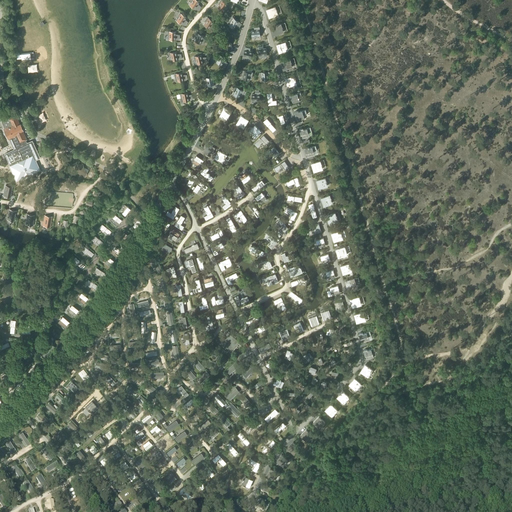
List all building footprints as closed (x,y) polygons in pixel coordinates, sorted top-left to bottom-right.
[(192,2),(189,5),(197,10),(200,6),(198,4),(200,2),(197,0),(190,0),(190,1),(192,2)] [(219,4),(217,7),(225,12),(228,8),(226,7),(227,4),(221,0),(219,0),(218,3),(219,4)] [(275,7),(267,9),(269,17),(278,14),(277,12),(277,10),(276,10),(275,7)] [(178,17),(176,21),(184,25),(186,21),(187,21),(185,20),(186,17),(179,12),(177,16),(178,17)] [(205,22),(203,25),(211,30),(211,29),(214,26),(214,25),(212,24),(214,22),(207,17),(204,21),(205,22)] [(229,20),(227,24),(233,28),(235,26),(237,27),(240,23),(240,22),(233,17),(231,21),(229,20)] [(281,24),(272,27),(275,35),(283,32),(283,30),(282,28),(281,24)] [(254,30),(252,30),(252,36),(260,36),(259,27),(254,27),(254,30)] [(168,31),(168,36),(169,36),(169,40),(178,40),(178,39),(178,35),(178,34),(176,34),(176,31),(168,31)] [(196,38),(194,41),(203,45),(205,39),(203,39),(204,36),(196,33),(194,37),(196,38)] [(223,44),(222,48),(230,51),(232,47),(230,46),(231,43),(224,40),(222,44),(223,44)] [(285,42),(277,45),(279,52),(288,50),(287,48),(288,48),(287,46),(286,46),(285,42)] [(251,58),(252,51),(249,51),(250,49),(245,47),(243,56),(251,58)] [(266,48),(263,48),(263,47),(258,47),(259,56),(267,54),(266,48)] [(176,51),(169,53),(170,57),(171,57),(172,61),(180,59),(179,54),(177,54),(176,51)] [(218,58),(216,62),(224,66),(226,62),(224,61),(226,58),(219,54),(217,58),(218,58)] [(201,55),(194,57),(195,61),(196,61),(197,64),(206,62),(205,62),(204,57),(202,58),(201,55)] [(290,59),(281,62),(283,69),(292,67),(291,65),(292,65),(291,63),(290,59)] [(247,68),(249,62),(243,60),(241,66),(247,68)] [(251,78),(252,72),(244,71),(242,79),(248,80),(249,77),(251,78)] [(182,72),(174,74),(175,78),(177,78),(178,82),(186,80),(186,79),(185,75),(183,75),(182,72)] [(268,72),(259,73),(260,78),(262,78),(263,80),(264,80),(266,80),(270,80),(270,76),(268,76),(268,72)] [(294,76),(286,78),(288,86),(296,84),(296,82),(296,80),(295,80),(294,76)] [(212,77),(205,78),(205,82),(207,82),(207,86),(216,84),(215,80),(213,80),(212,77)] [(237,87),(233,95),(239,98),(240,95),(242,96),(244,91),(237,87)] [(188,92),(180,94),(181,98),(182,98),(183,102),(192,100),(191,95),(189,95),(188,92)] [(251,94),(251,100),(259,101),(260,92),(255,92),(255,94),(251,94)] [(293,93),(289,94),(291,100),(292,100),(293,104),(300,102),(299,98),(302,97),(301,92),(294,94),(293,93)] [(271,93),(267,93),(268,105),(276,104),(276,100),(272,101),(271,93)] [(212,108),(219,111),(221,106),(214,103),(212,108)] [(223,107),(219,115),(227,119),(231,111),(223,107)] [(298,110),(294,112),(296,118),(296,117),(297,121),(304,119),(303,115),(307,114),(305,110),(298,112),(298,110)] [(216,121),(218,116),(210,112),(208,118),(216,121)] [(286,114),(278,116),(281,124),(288,121),(286,114)] [(8,115),(0,118),(0,119),(1,122),(4,129),(3,129),(8,140),(9,139),(14,150),(5,154),(9,163),(10,165),(9,166),(16,180),(39,170),(35,160),(39,158),(32,141),(27,144),(25,140),(26,140),(26,139),(22,130),(20,124),(19,124),(15,115),(12,117),(9,118),(8,115)] [(244,127),(248,119),(240,115),(236,123),(244,127)] [(267,118),(263,122),(272,132),(276,129),(271,123),(267,118)] [(254,126),(248,132),(254,139),(255,138),(261,132),(254,126)] [(303,128),(299,129),(301,135),(302,139),(309,137),(308,133),(312,132),(310,127),(303,129),(303,128)] [(264,136),(254,145),(258,149),(259,148),(260,147),(264,142),(266,145),(269,142),(264,136)] [(313,146),(322,144),(321,138),(312,140),(313,146)] [(197,141),(194,146),(200,149),(203,144),(197,141)] [(210,155),(215,147),(207,143),(203,151),(210,155)] [(308,147),(304,148),(306,154),(307,157),(315,155),(314,151),(317,151),(316,146),(309,148),(308,147)] [(274,147),(264,156),(268,160),(269,159),(270,157),(274,153),(276,155),(279,153),(274,147)] [(222,162),(226,155),(219,150),(215,157),(222,162)] [(199,167),(204,160),(196,155),(192,162),(199,167)] [(320,161),(312,164),(314,171),(322,169),(322,167),(322,165),(321,165),(320,161)] [(285,162),(274,169),(277,173),(280,171),(284,168),(286,171),(289,169),(285,162)] [(212,178),(206,173),(209,169),(206,166),(200,173),(210,181),(212,178)] [(211,172),(215,176),(220,171),(217,167),(211,172)] [(282,173),(287,181),(290,180),(289,178),(292,176),(288,170),(282,173)] [(191,186),(197,176),(190,171),(188,175),(192,178),(187,184),(191,186)] [(251,179),(246,172),(240,177),(244,183),(251,179)] [(297,178),(286,183),(286,184),(288,187),(295,184),(296,187),(300,186),(298,182),(297,178)] [(325,178),(317,180),(319,188),(327,186),(327,184),(327,182),(326,182),(325,178)] [(254,192),(264,184),(261,180),(256,184),(251,189),(254,192)] [(208,187),(199,181),(193,190),(196,192),(200,187),(206,190),(208,187)] [(245,195),(238,185),(235,187),(239,194),(235,197),(238,200),(245,195)] [(5,186),(3,196),(10,197),(12,192),(11,192),(11,190),(12,190),(13,187),(5,186)] [(262,193),(255,198),(260,204),(266,199),(262,193)] [(232,205),(225,196),(222,198),(226,204),(222,207),(225,210),(232,205)] [(332,204),(330,196),(320,198),(323,207),(332,204)] [(317,216),(313,202),(308,203),(309,207),(310,210),(310,209),(313,217),(317,216)] [(261,214),(252,203),(248,206),(253,212),(253,213),(257,218),(261,214)] [(125,216),(130,209),(124,204),(118,211),(125,216)] [(208,206),(205,208),(208,214),(204,217),(206,221),(214,216),(209,208),(208,206)] [(173,219),(179,210),(175,208),(172,214),(168,211),(165,215),(173,219)] [(294,221),(298,214),(286,208),(284,212),(291,215),(290,219),(294,221)] [(9,209),(7,220),(14,221),(15,215),(14,215),(15,214),(16,211),(9,209)] [(247,220),(241,210),(233,215),(236,218),(239,216),(243,223),(247,220)] [(27,214),(25,225),(33,226),(33,220),(33,218),(34,218),(34,215),(27,214)] [(117,226),(122,220),(115,214),(110,221),(117,226)] [(338,222),(335,214),(326,216),(329,225),(338,222)] [(45,215),(43,226),(50,227),(51,221),(50,221),(50,219),(51,219),(52,217),(45,215)] [(184,227),(180,224),(184,218),(181,215),(174,226),(182,230),(184,227)] [(136,229),(141,222),(135,216),(129,223),(136,229)] [(236,230),(229,218),(226,220),(230,226),(229,227),(232,232),(236,230)] [(166,231),(170,224),(163,219),(158,226),(166,231)] [(289,229),(279,220),(276,223),(282,228),(280,231),(283,235),(289,229)] [(112,232),(102,224),(99,227),(109,235),(112,232)] [(321,232),(319,224),(315,225),(316,228),(307,231),(309,236),(321,232)] [(223,235),(220,227),(216,228),(218,233),(210,236),(211,240),(223,235)] [(180,234),(172,229),(168,236),(175,241),(180,234)] [(340,231),(332,233),(334,241),(342,238),(340,231)] [(120,243),(127,235),(124,232),(117,241),(120,243)] [(159,238),(149,232),(147,236),(157,242),(159,238)] [(277,242),(268,233),(265,236),(271,242),(268,245),(272,248),(277,242)] [(103,243),(93,234),(90,237),(101,246),(103,243)] [(326,246),(323,238),(315,240),(317,248),(326,246)] [(173,248),(163,242),(161,246),(170,252),(173,248)] [(218,254),(216,250),(224,246),(222,242),(210,248),(214,256),(218,254)] [(199,248),(197,243),(191,246),(184,250),(186,254),(199,248)] [(121,251),(113,244),(110,247),(119,254),(121,251)] [(151,252),(141,245),(139,249),(148,256),(151,252)] [(94,254),(83,246),(81,249),(91,257),(94,254)] [(264,252),(251,246),(249,250),(255,253),(262,256),(264,252)] [(344,247),(335,250),(338,258),(347,255),(344,247)] [(283,262),(295,257),(294,254),(286,257),(285,253),(281,255),(283,262)] [(114,261),(106,254),(103,258),(112,265),(114,261)] [(330,261),(328,254),(320,256),(322,264),(330,261)] [(85,266),(76,257),(72,260),(82,269),(85,266)] [(225,269),(223,265),(231,261),(229,257),(229,258),(227,258),(226,259),(217,263),(221,271),(225,269)] [(196,271),(192,259),(187,260),(189,267),(190,266),(192,273),(196,271)] [(272,266),(269,259),(257,265),(259,269),(266,265),(268,269),(272,266)] [(162,270),(156,260),(152,263),(157,273),(162,270)] [(352,272),(349,264),(340,267),(343,275),(352,272)] [(107,274),(96,267),(94,271),(104,278),(107,274)] [(302,273),(300,268),(293,272),(291,268),(287,270),(290,277),(302,273)] [(143,278),(132,270),(129,274),(140,281),(143,278)] [(335,278),(333,270),(325,272),(327,280),(335,278)] [(230,279),(238,276),(236,272),(224,278),(228,286),(232,284),(230,279)] [(278,281),(274,273),(262,279),(264,283),(272,279),(274,283),(278,281)] [(214,285),(212,277),(203,280),(205,287),(214,285)] [(305,282),(303,277),(290,282),(292,286),(299,284),(305,282)] [(354,279),(345,282),(347,290),(356,287),(354,279)] [(99,286),(88,280),(86,283),(96,290),(99,286)] [(121,280),(119,284),(128,290),(131,287),(121,280)] [(202,291),(199,280),(195,281),(197,288),(193,289),(194,293),(202,291)] [(340,293),(338,285),(329,288),(332,295),(340,293)] [(303,299),(291,291),(288,295),(300,303),(303,299)] [(83,304),(88,298),(81,292),(76,299),(83,304)] [(122,300),(113,293),(111,297),(120,303),(122,300)] [(208,308),(206,296),(201,297),(203,305),(199,306),(200,310),(208,308)] [(224,303),(223,298),(216,300),(215,296),(210,297),(212,306),(224,303)] [(237,306),(248,301),(246,296),(239,300),(238,296),(234,298),(237,306)] [(287,309),(281,297),(274,301),(276,305),(280,303),(283,311),(287,309)] [(361,305),(359,297),(350,299),(352,307),(361,305)] [(79,310),(72,304),(67,311),(74,316),(79,310)] [(113,313),(104,306),(102,310),(111,316),(113,313)] [(225,317),(223,309),(214,310),(216,318),(225,317)] [(331,317),(329,310),(321,313),(323,320),(331,317)] [(363,312),(354,315),(356,323),(365,320),(363,312)] [(62,316),(58,323),(64,328),(69,322),(62,316)] [(319,323),(317,316),(309,319),(311,326),(319,323)] [(247,322),(246,322),(248,327),(261,321),(259,317),(254,319),(249,321),(247,322)] [(48,329),(45,318),(41,319),(43,326),(38,327),(39,332),(48,329)] [(102,326),(94,319),(92,323),(99,329),(102,326)] [(125,325),(126,329),(138,325),(136,321),(125,325)] [(213,329),(212,321),(208,322),(208,325),(201,327),(201,331),(213,329)] [(304,331),(301,322),(293,325),(295,329),(298,327),(301,333),(304,331)] [(30,334),(30,323),(26,323),(26,330),(21,330),(21,334),(30,334)] [(251,331),(250,332),(252,336),(265,331),(263,326),(258,328),(253,331),(251,331)] [(289,337),(287,329),(279,332),(282,339),(289,337)] [(95,337),(86,330),(84,333),(92,340),(95,337)] [(227,331),(218,341),(231,352),(239,342),(227,331)] [(362,332),(358,333),(360,339),(361,339),(362,342),(362,343),(365,342),(369,340),(368,337),(371,336),(370,331),(363,333),(362,332)] [(90,351),(80,343),(77,347),(80,349),(81,350),(82,350),(87,354),(90,351)] [(260,353),(271,347),(269,343),(264,346),(258,349),(260,353)] [(51,344),(43,354),(47,357),(54,347),(51,344)] [(212,347),(209,350),(217,359),(221,356),(212,347)] [(33,348),(22,355),(25,359),(35,352),(33,348)] [(367,350),(364,352),(365,357),(366,357),(367,360),(370,359),(374,358),(373,355),(376,354),(374,350),(368,352),(367,350)] [(13,353),(3,358),(6,362),(15,357),(13,353)] [(195,357),(191,360),(199,370),(203,367),(195,357)] [(223,357),(214,367),(219,370),(222,366),(222,367),(227,361),(223,357)] [(38,360),(31,369),(35,372),(42,363),(38,360)] [(72,368),(65,360),(61,364),(69,371),(72,368)] [(100,368),(107,370),(108,366),(97,362),(96,363),(96,364),(95,366),(96,366),(97,367),(98,367),(100,367),(100,368)] [(235,362),(226,371),(229,375),(233,371),(234,371),(239,366),(235,362)] [(251,365),(242,374),(246,378),(250,374),(255,369),(251,365)] [(368,377),(373,370),(365,365),(360,372),(368,377)] [(20,367),(11,372),(13,376),(22,371),(20,367)] [(187,368),(183,371),(191,380),(195,377),(187,368)] [(83,369),(78,373),(84,381),(89,377),(83,369)] [(206,371),(197,380),(200,384),(204,380),(205,380),(210,375),(206,371)] [(62,380),(54,372),(51,375),(59,383),(62,380)] [(108,375),(105,379),(113,386),(113,385),(116,382),(115,382),(108,375)] [(19,382),(15,387),(19,391),(23,386),(27,381),(23,378),(19,383),(19,382)] [(362,385),(354,378),(349,385),(356,391),(362,385)] [(71,381),(68,384),(75,391),(78,388),(71,381)] [(261,381),(253,387),(256,390),(264,384),(261,381)] [(52,390),(45,382),(41,386),(49,393),(52,390)] [(147,384),(144,388),(154,395),(157,390),(147,384)] [(188,395),(180,385),(177,388),(184,398),(188,395)] [(128,386),(126,390),(135,396),(136,395),(138,393),(128,386)] [(230,400),(239,391),(235,388),(227,396),(230,400)] [(350,398),(342,391),(336,398),(344,404),(350,398)] [(43,400),(35,392),(33,395),(40,403),(43,400)] [(77,403),(85,395),(82,392),(74,400),(77,403)] [(64,400),(58,394),(56,396),(58,398),(56,401),(60,405),(64,400)] [(217,394),(214,398),(222,407),(224,405),(226,403),(217,394)] [(116,397),(123,406),(126,403),(119,395),(116,397)] [(243,395),(239,398),(248,408),(251,404),(243,395)] [(139,396),(137,399),(145,406),(148,403),(139,396)] [(189,405),(194,401),(191,398),(182,405),(185,409),(189,406),(189,405)] [(95,401),(92,403),(98,409),(101,407),(95,401)] [(217,411),(209,402),(205,406),(214,414),(217,411)] [(57,411),(49,403),(46,406),(54,414),(57,411)] [(30,414),(37,406),(34,404),(27,412),(30,414)] [(65,414),(72,407),(69,404),(62,411),(65,414)] [(338,411),(331,404),(324,411),(332,417),(338,411)] [(240,413),(232,405),(229,408),(237,417),(240,413)] [(87,407),(85,409),(91,415),(93,413),(87,407)] [(133,418),(136,415),(129,407),(126,410),(133,418)] [(163,416),(155,407),(152,410),(159,420),(163,416)] [(197,416),(202,412),(200,409),(191,416),(194,419),(197,416)] [(273,417),(278,413),(274,409),(265,419),(268,422),(273,417)] [(112,414),(110,410),(101,416),(103,420),(112,414)] [(47,420),(40,413),(37,416),(44,423),(47,420)] [(144,423),(151,417),(148,414),(141,420),(144,423)] [(222,415),(218,418),(227,427),(230,424),(222,415)] [(326,424),(318,417),(312,424),(320,430),(326,424)] [(13,418),(9,421),(15,430),(19,428),(13,418)] [(202,429),(210,423),(208,420),(199,426),(202,429)] [(255,427),(259,423),(256,420),(246,429),(249,432),(255,427)] [(11,432),(5,421),(0,424),(7,434),(11,432)] [(169,432),(178,425),(175,421),(166,428),(169,432)] [(48,433),(56,426),(52,422),(45,430),(48,433)] [(78,429),(70,422),(67,425),(74,433),(78,429)] [(282,430),(286,426),(283,423),(273,431),(277,435),(282,429),(282,430)] [(216,430),(207,437),(210,440),(218,433),(216,430)] [(313,437),(306,430),(300,437),(307,443),(313,437)] [(68,439),(60,431),(57,435),(64,442),(68,439)] [(178,443),(187,436),(183,431),(174,439),(178,443)] [(27,439),(23,432),(18,435),(25,446),(30,443),(27,439)] [(137,440),(144,434),(142,432),(135,437),(137,440)] [(250,442),(240,433),(237,436),(242,441),(246,446),(250,442)] [(17,451),(14,447),(14,448),(10,441),(6,443),(12,454),(17,451)] [(70,441),(62,448),(64,451),(65,450),(66,450),(72,445),(70,441)] [(266,454),(276,444),(272,441),(267,446),(263,451),(266,454)] [(186,454),(195,447),(192,443),(183,450),(186,454)] [(238,453),(228,443),(225,446),(230,452),(234,456),(238,453)] [(300,450),(293,443),(287,450),(294,457),(300,450)] [(132,444),(125,449),(128,453),(134,448),(132,444)] [(53,457),(46,447),(41,451),(44,454),(45,454),(50,460),(53,457)] [(86,459),(79,451),(75,454),(82,462),(86,459)] [(153,463),(162,456),(159,452),(150,459),(153,463)] [(195,465),(204,457),(200,453),(191,461),(195,465)] [(226,463),(218,454),(212,460),(215,463),(218,461),(223,466),(226,463)] [(283,469),(289,462),(282,456),(276,462),(283,469)] [(36,468),(30,457),(25,460),(29,467),(31,471),(36,468)] [(183,458),(175,465),(178,468),(186,461),(183,458)] [(260,464),(251,459),(249,463),(255,466),(252,471),(254,472),(256,473),(258,469),(260,464)] [(55,468),(59,465),(56,460),(46,467),(48,472),(55,467),(55,468)] [(146,460),(137,466),(139,470),(148,463),(146,460)] [(125,461),(118,465),(122,471),(128,466),(127,464),(125,461)] [(23,476),(16,465),(11,468),(19,479),(23,476)] [(214,474),(206,465),(199,471),(202,474),(205,472),(211,477),(214,474)] [(61,476),(65,474),(62,469),(52,476),(54,480),(61,476)] [(135,474),(133,470),(124,476),(126,480),(135,474)] [(270,471),(267,479),(275,483),(278,474),(270,471)] [(111,482),(120,475),(117,472),(108,478),(111,482)] [(12,484),(5,473),(1,476),(5,482),(8,486),(12,484)] [(150,484),(159,477),(157,474),(148,480),(150,484)] [(47,487),(41,476),(36,479),(40,485),(43,489),(47,487)] [(101,481),(98,477),(89,484),(92,487),(101,481)] [(204,486),(196,477),(190,483),(193,486),(196,484),(201,489),(204,486)] [(249,488),(253,481),(246,478),(245,478),(245,479),(242,485),(249,488)] [(133,489),(143,483),(140,479),(131,486),(133,489)] [(35,494),(28,482),(23,485),(31,496),(35,494)] [(119,493),(128,487),(126,483),(117,490),(119,493)] [(161,483),(154,489),(156,492),(164,486),(161,483)] [(265,485),(261,494),(269,497),(273,489),(265,485)] [(191,496),(183,487),(177,493),(180,496),(183,493),(188,499),(191,496)] [(20,499),(14,488),(9,491),(13,497),(16,502),(20,499)] [(102,500),(111,494),(109,490),(100,496),(102,500)] [(148,490),(139,497),(142,501),(151,494),(148,490)] [(258,497),(255,506),(263,509),(267,501),(259,498),(258,497)] [(112,511),(121,506),(119,502),(110,508),(112,511)] [(137,502),(133,505),(137,511),(141,511),(143,510),(137,502)] [(171,511),(163,502),(159,505),(164,511),(163,511),(171,511)]
